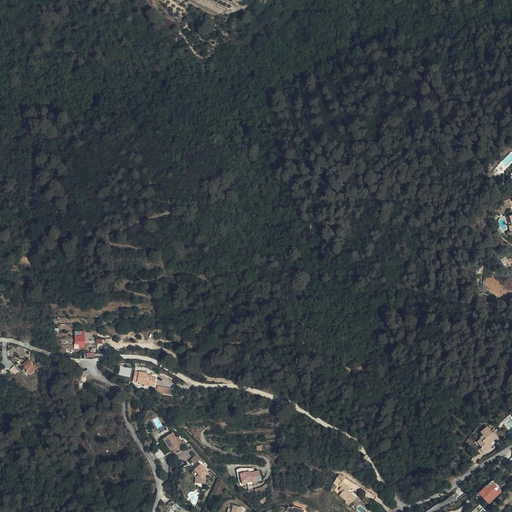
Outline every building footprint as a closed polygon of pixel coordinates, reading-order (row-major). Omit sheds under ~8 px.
[(83,336),(79,337),(79,341),(73,341),(74,349),(77,349),(77,352),(84,351),(83,336)] [(35,368),(32,365),(31,364),(23,372),(27,376),(35,368)] [(11,369),(16,373),(20,369),(15,365),(11,369)] [(38,371),(35,368),(27,376),(30,379),(38,371)] [(136,375),(133,380),(144,385),(144,387),(149,389),(149,388),(153,390),(156,383),(152,381),(153,379),(148,377),(149,376),(141,373),(139,377),(136,375)] [(171,398),(171,391),(156,390),(156,392),(155,397),(171,398)] [(477,433),(478,434),(480,436),(476,439),(479,443),(474,447),(478,451),(490,441),(489,440),(488,438),(491,436),(493,438),(498,434),(492,427),(491,428),(486,422),(479,427),(481,430),(477,433)] [(181,444),(173,432),(163,438),(171,450),(181,444)] [(188,475),(195,484),(196,484),(199,488),(205,483),(207,477),(210,475),(201,464),(203,463),(196,455),(190,460),(196,468),(188,475)] [(257,467),(253,468),(247,470),(246,467),(242,468),(236,470),(239,480),(246,478),(245,477),(249,476),(249,477),(250,480),(260,477),(257,467)] [(475,492),(485,502),(497,490),(494,487),(496,485),(489,478),(475,492)] [(267,486),(265,480),(261,484),(254,486),(255,490),(267,486)] [(358,496),(349,489),(351,486),(343,480),(336,490),(350,500),(348,501),(355,506),(358,501),(356,499),(358,496)]
